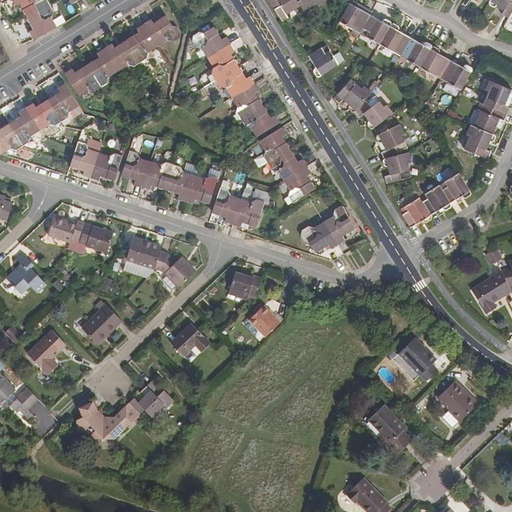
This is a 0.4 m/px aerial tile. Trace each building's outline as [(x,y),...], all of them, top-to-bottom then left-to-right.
[(19,3),(26,17),(50,5),(47,0),(12,0),(15,5),(19,3)] [(268,0),(282,21),(288,18),(286,15),(300,6),(303,11),(316,3),(317,6),(326,1),(325,0),(268,0)] [(511,0),(476,0),(479,1),(479,0),(487,0),(490,1),(488,3),(489,5),(493,7),(496,7),(497,5),(504,9),(501,15),(508,19),(511,11),(511,0)] [(350,2),(339,22),(353,30),(356,25),(362,28),(368,31),(365,36),(379,44),(393,52),(396,48),(402,51),(400,56),(406,60),(420,68),(434,76),(437,71),(442,74),(449,78),(446,83),(460,91),(472,70),(471,68),(467,65),(463,66),(462,67),(451,60),(439,54),(439,52),(439,49),(434,46),(432,47),(431,45),(426,42),(423,43),(422,44),(410,37),(398,30),(399,29),(398,26),(394,23),(390,24),(390,22),(386,19),(382,20),(382,21),(370,14),(358,8),(359,6),(358,3),(354,1),(350,2)] [(29,32),(32,39),(56,27),(51,18),(53,12),(50,5),(26,17),(32,30),(29,32)] [(144,25),(158,47),(167,41),(174,43),(180,39),(181,34),(177,28),(172,27),(166,17),(153,25),(151,21),(144,25)] [(127,41),(140,63),(148,59),(149,53),(158,47),(144,25),(137,30),(139,34),(127,41)] [(203,51),(208,59),(230,45),(226,38),(222,41),(214,28),(204,34),(200,33),(193,37),(192,42),(197,49),(203,51)] [(104,50),(118,72),(128,66),(134,68),(140,63),(127,41),(114,49),(112,45),(104,50)] [(213,76),(216,81),(238,67),(231,56),(235,53),(230,45),(208,59),(214,69),(213,76)] [(313,71),(316,77),(319,77),(338,65),(329,51),(325,54),(321,48),(308,56),(315,68),(313,69),(313,71)] [(86,66),(100,88),(108,83),(109,77),(118,72),(104,50),(97,54),(100,58),(86,66)] [(64,74),(78,97),(89,90),(95,92),(100,88),(86,66),(75,73),(73,69),(64,74)] [(227,90),(232,98),(254,84),(250,78),(246,80),(238,67),(216,81),(220,88),(227,90)] [(354,112),(359,118),(364,114),(369,121),(367,122),(367,125),(370,128),(372,129),(374,128),(392,113),(386,105),(383,107),(375,96),(367,102),(364,100),(371,92),(363,85),(361,88),(350,79),(333,99),(339,104),(343,99),(349,105),(348,107),(349,109),(352,112),(354,112)] [(470,136),(464,149),(488,159),(491,152),(485,150),(489,142),(491,143),(493,141),(495,138),(494,135),(492,134),(496,126),(501,128),(507,115),(509,108),(504,106),(508,98),(509,98),(511,97),(511,96),(511,90),(489,80),(485,90),(488,92),(483,105),(479,103),(476,110),(480,111),(474,127),(470,125),(466,135),(470,136)] [(237,114),(241,120),(263,107),(255,95),(259,92),(254,84),(232,98),(238,108),(237,114)] [(48,101),(61,123),(68,119),(70,112),(79,107),(65,85),(58,89),(60,94),(48,101)] [(26,109),(39,132),(49,125),(55,127),(61,123),(48,101),(35,108),(33,105),(26,109)] [(251,129),(257,138),(279,124),(274,117),(270,120),(263,107),(241,120),(245,127),(251,129)] [(9,125),(23,147),(29,143),(30,137),(39,132),(26,109),(19,113),(21,118),(9,125)] [(448,109),(446,115),(458,120),(460,114),(448,109)] [(0,154),(1,155),(10,149),(15,151),(23,147),(9,125),(0,130),(0,154)] [(384,177),(386,184),(411,178),(408,165),(411,163),(408,153),(399,156),(398,153),(407,149),(401,136),(404,134),(399,125),(378,135),(376,137),(375,138),(378,143),(380,144),(382,143),(386,150),(380,153),(384,159),(382,162),(384,166),(385,167),(387,167),(390,176),(384,177)] [(264,158),(268,164),(290,151),(282,138),(286,136),(281,129),(260,143),(265,152),(265,155),(264,158)] [(71,165),(70,167),(85,172),(83,177),(91,179),(99,154),(89,151),(86,145),(78,143),(77,149),(71,165)] [(136,180),(134,185),(142,188),(151,163),(140,160),(137,154),(129,151),(121,176),(136,180)] [(279,173),(284,182),(306,168),(302,161),(297,164),(290,151),(268,164),(273,172),(279,173)] [(99,154),(91,179),(99,182),(100,177),(114,182),(122,157),(115,154),(110,158),(99,154)] [(254,161),(259,169),(268,164),(264,158),(265,155),(254,161)] [(38,163),(47,166),(49,158),(40,156),(38,163)] [(151,163),(142,188),(150,191),(152,186),(166,191),(174,166),(167,163),(160,166),(151,163)] [(174,166),(166,191),(179,195),(178,199),(186,202),(195,177),(184,174),(181,168),(174,166)] [(288,197),(292,204),(314,190),(307,177),(310,175),(306,168),(284,182),(290,191),(288,197)] [(402,215),(410,228),(422,221),(423,223),(426,223),(431,221),(431,218),(430,216),(442,209),(443,211),(446,211),(451,208),(451,205),(450,203),(462,196),(463,198),(466,198),(470,197),(471,194),(470,191),(459,174),(445,182),(448,186),(442,190),(439,186),(425,194),(428,199),(422,203),(419,198),(405,206),(408,211),(402,215)] [(195,177),(186,202),(194,205),(195,200),(210,205),(217,180),(209,177),(204,181),(195,177)] [(220,189),(212,213),(226,218),(224,223),(232,225),(241,200),(231,197),(228,192),(220,189)] [(243,193),(241,200),(252,203),(254,196),(243,193)] [(0,217),(6,220),(12,203),(7,201),(4,200),(5,196),(0,194),(0,217)] [(241,200),(232,225),(240,228),(242,223),(256,228),(264,203),(257,201),(252,203),(241,200)] [(324,223),(338,246),(344,241),(342,238),(355,229),(349,219),(350,215),(346,208),(340,208),(334,212),(333,218),(324,223)] [(53,217),(47,235),(70,243),(72,237),(79,240),(85,223),(76,220),(75,224),(53,217)] [(79,240),(78,243),(86,245),(86,246),(105,253),(112,233),(85,223),(79,240)] [(328,246),(331,251),(338,246),(324,223),(314,229),(308,228),(301,232),(300,238),(304,243),(309,244),(315,254),(328,246)] [(132,238),(125,260),(155,270),(160,252),(162,248),(132,238)] [(489,264),(501,258),(496,249),(484,254),(489,264)] [(160,252),(155,270),(160,271),(177,289),(195,272),(188,264),(186,266),(180,259),(175,264),(172,267),(165,260),(167,255),(160,252)] [(23,254),(17,260),(21,264),(6,278),(21,294),(30,285),(37,292),(46,284),(30,267),(33,264),(23,254)] [(172,267),(175,264),(167,255),(165,260),(172,267)] [(501,271),(508,286),(511,284),(511,261),(509,262),(510,269),(501,271)] [(471,289),(484,311),(494,305),(493,303),(491,300),(509,288),(508,286),(501,271),(471,289)] [(235,273),(229,294),(247,300),(249,294),(257,296),(262,280),(245,274),(245,276),(235,273)] [(491,300),(493,303),(511,292),(509,288),(491,300)] [(82,329),(98,345),(122,322),(106,305),(82,329)] [(250,320),(266,338),(281,324),(265,306),(250,320)] [(170,344),(183,357),(195,346),(201,353),(210,345),(191,324),(170,344)] [(10,325),(3,332),(15,344),(22,336),(10,325)] [(28,354),(48,375),(58,366),(52,360),(66,346),(52,331),(28,354)] [(399,353),(425,381),(437,370),(431,364),(436,359),(415,337),(399,353)] [(18,410),(24,417),(29,413),(27,411),(16,399),(11,394),(14,391),(0,376),(0,403),(3,401),(15,413),(18,410)] [(437,397),(459,420),(475,405),(461,391),(464,388),(455,379),(437,397)] [(153,381),(146,388),(155,399),(163,392),(153,381)] [(128,405),(139,416),(144,411),(150,418),(163,406),(166,410),(173,403),(163,392),(155,399),(146,388),(143,391),(140,394),(143,398),(137,404),(133,399),(128,405)] [(464,388),(461,391),(475,405),(478,402),(464,388)] [(16,399),(27,411),(38,401),(27,389),(16,399)] [(76,421),(76,427),(83,427),(91,433),(91,435),(92,440),(113,440),(139,416),(128,405),(113,419),(103,419),(94,410),(93,403),(84,408),(80,412),(83,418),(76,421)] [(388,445),(397,455),(412,441),(402,431),(405,428),(384,405),(369,421),(390,443),(388,445)] [(387,511),(391,508),(386,503),(387,502),(364,477),(346,494),(355,503),(357,501),(368,511),(387,511)]
